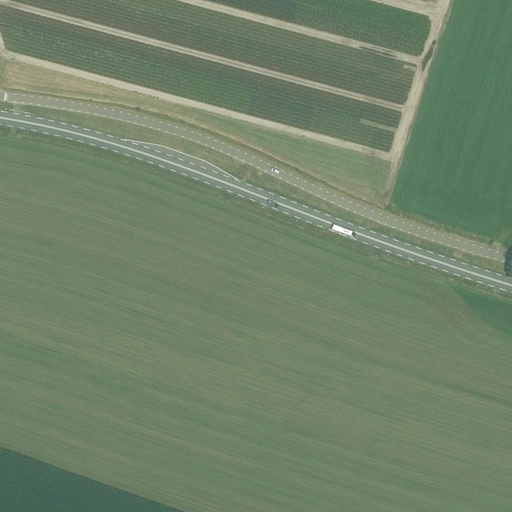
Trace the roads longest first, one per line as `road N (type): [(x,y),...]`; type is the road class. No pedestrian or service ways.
road 1 (unclassified): [(511,260),(388,223),(158,124),(0,96)]
road 2 (primary): [(511,286),(119,145),(0,118)]
